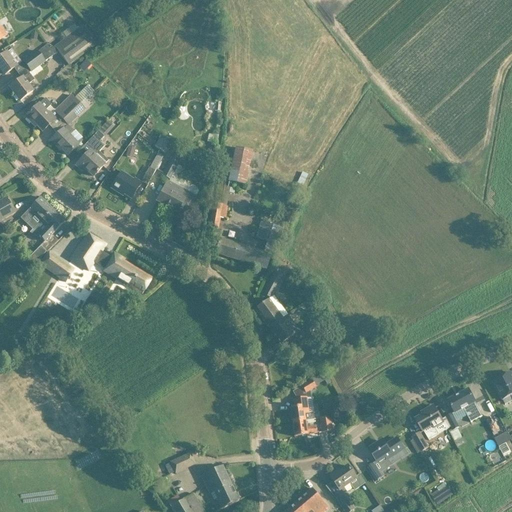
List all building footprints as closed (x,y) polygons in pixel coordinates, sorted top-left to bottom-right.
[(77,29),(55,46),(59,52),(69,65),(97,44),(83,25),(77,29)] [(47,44),(23,62),(27,67),(51,49),(47,44)] [(6,53),(2,57),(0,57),(0,69),(5,75),(21,63),(16,56),(10,46),(4,50),(6,53)] [(55,46),(51,49),(27,67),(31,73),(59,52),(55,46)] [(29,74),(19,81),(11,87),(16,93),(14,94),(20,101),(25,97),(33,91),(28,85),(34,81),(29,74)] [(45,99),(33,110),(26,117),(32,124),(33,122),(42,132),(55,119),(58,116),(63,121),(85,100),(92,92),(87,87),(75,99),(71,95),(54,111),(52,111),(50,113),(48,115),(45,111),(50,106),(50,103),(45,99)] [(85,100),(63,121),(67,126),(85,109),(90,104),(85,100)] [(94,157),(104,146),(100,142),(114,126),(108,121),(86,145),(91,150),(79,163),(93,177),(104,166),(94,157)] [(58,134),(51,141),(57,147),(58,145),(68,155),(75,149),(79,145),(83,141),(81,139),(77,143),(64,130),(64,129),(58,134)] [(163,137),(154,147),(163,154),(171,143),(163,137)] [(127,153),(133,155),(135,148),(128,146),(127,153)] [(235,148),(228,181),(246,185),(252,151),(235,148)] [(170,162),(162,176),(170,180),(177,166),(181,160),(173,156),(170,162)] [(152,163),(141,182),(147,184),(157,166),(152,163)] [(121,173),(117,180),(111,188),(118,193),(119,192),(131,199),(141,184),(134,180),(133,181),(121,173)] [(196,197),(167,182),(157,201),(178,212),(181,206),(188,210),(196,197)] [(217,183),(211,220),(209,229),(218,231),(220,217),(224,218),(225,211),(226,211),(226,210),(229,188),(225,187),(225,184),(217,183)] [(0,200),(0,222),(16,213),(6,197),(0,200)] [(40,198),(20,219),(32,230),(40,222),(52,210),(40,198)] [(40,222),(33,230),(39,236),(39,237),(45,242),(53,234),(65,222),(52,210),(40,222)] [(266,242),(263,253),(219,239),(215,254),(266,270),(271,255),(274,256),(283,228),(261,221),(255,238),(266,242)] [(88,272),(92,266),(94,263),(105,269),(111,259),(101,253),(105,246),(89,235),(71,261),(88,272)] [(40,246),(29,258),(28,257),(20,265),(29,274),(37,265),(35,264),(46,252),(40,246)] [(65,283),(68,279),(69,280),(70,278),(69,278),(74,271),(49,253),(40,265),(65,283)] [(111,259),(105,269),(104,271),(142,295),(152,279),(121,260),(122,259),(114,254),(111,259)] [(275,271),(262,294),(272,299),(284,276),(275,271)] [(268,300),(263,304),(255,310),(269,329),(288,315),(275,297),(269,301),(268,300)] [(288,315),(269,329),(281,345),(299,331),(288,315)] [(323,332),(333,344),(343,335),(333,324),(323,332)] [(315,330),(311,325),(304,330),(308,335),(315,330)] [(511,374),(511,373),(493,382),(503,400),(505,405),(511,401),(511,374)] [(311,381),(301,387),(305,394),(316,388),(311,381)] [(482,417),(475,403),(469,390),(448,401),(455,414),(464,409),(471,423),(482,417)] [(290,409),(292,423),(305,421),(314,420),(313,413),(308,413),(306,399),(293,401),(294,409),(290,409)] [(415,420),(423,432),(424,432),(429,441),(430,441),(429,440),(439,435),(435,428),(444,423),(434,406),(425,412),(426,414),(421,417),(420,416),(417,418),(417,419),(415,420)] [(453,414),(446,418),(453,431),(457,429),(460,427),(453,414)] [(320,419),(320,423),(322,433),(332,431),(330,418),(320,419)] [(305,421),(292,423),(294,437),(307,435),(317,433),(316,427),(306,428),(305,421)] [(455,441),(462,438),(457,429),(453,431),(450,433),(455,441)] [(420,433),(412,438),(414,441),(421,452),(429,448),(420,433)] [(378,444),(369,450),(374,459),(377,463),(386,457),(390,464),(400,458),(402,460),(409,455),(405,450),(398,439),(387,446),(384,442),(379,446),(378,444)] [(511,444),(510,440),(499,446),(504,455),(511,451),(511,444)] [(421,452),(414,441),(411,443),(418,454),(421,452)] [(195,464),(190,454),(180,458),(185,469),(195,464)] [(375,464),(367,469),(375,482),(383,477),(375,464)] [(222,466),(213,471),(201,477),(210,495),(216,492),(219,499),(213,502),(218,511),(239,501),(222,466)] [(330,477),(336,485),(340,491),(350,484),(355,491),(366,484),(360,475),(356,477),(349,467),(338,474),(337,473),(330,477)] [(453,496),(448,487),(439,492),(438,491),(431,495),(438,506),(453,496)] [(313,489),(297,503),(304,511),(322,511),(328,507),(313,489)] [(203,511),(193,494),(171,508),(173,511),(203,511)] [(343,495),(337,499),(346,511),(350,511),(354,509),(343,495)] [(304,511),(297,503),(286,511),(304,511)]
